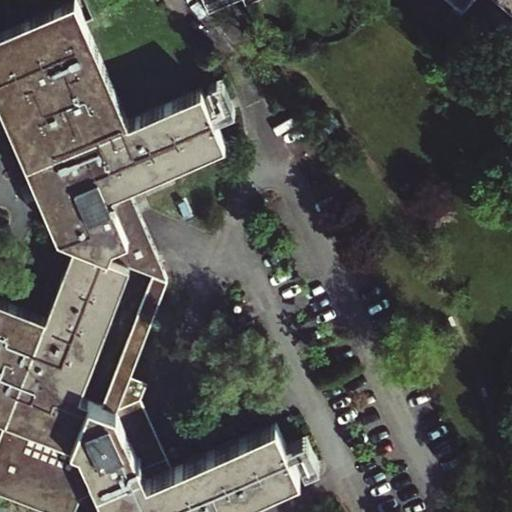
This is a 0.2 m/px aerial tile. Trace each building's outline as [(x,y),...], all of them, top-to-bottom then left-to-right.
[(204,0),(213,18),(231,9),(247,2),(251,0),(204,0)] [(278,0),(251,0),(247,2),(253,16),(258,13),(280,4),(278,0)] [(511,0),(499,0),(511,10),(511,0)] [(261,490),(292,475),(272,432),(268,421),(162,467),(137,477),(109,413),(116,394),(122,378),(162,280),(148,274),(96,407),(73,398),(125,266),(114,261),(119,251),(141,259),(151,255),(123,189),(144,180),(222,145),(198,92),(126,124),(73,4),(23,26),(27,34),(0,44),(0,89),(24,147),(66,244),(68,245),(39,318),(0,303),(0,499),(32,511),(64,511),(71,494),(88,488),(98,511),(219,511),(217,507),(231,501),(261,490)] [(55,240),(66,244),(24,147),(0,89),(0,111),(30,181),(1,193),(16,227),(45,215),(55,240)] [(162,280),(151,255),(141,259),(119,251),(114,261),(125,266),(148,274),(162,280)] [(116,394),(135,402),(141,386),(122,378),(116,394)] [(116,394),(109,413),(137,477),(162,467),(135,402),(116,394)] [(235,511),(231,501),(217,507),(219,511),(235,511)]
